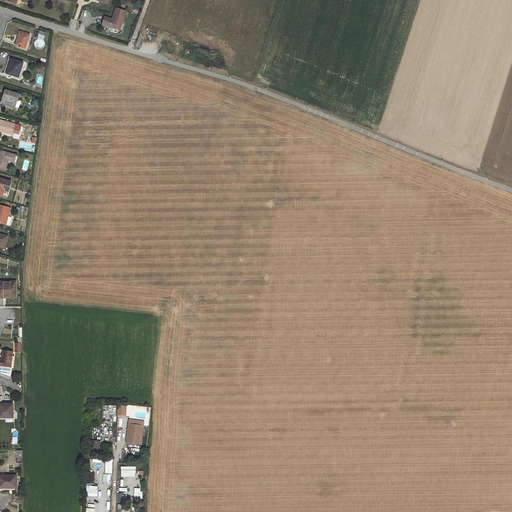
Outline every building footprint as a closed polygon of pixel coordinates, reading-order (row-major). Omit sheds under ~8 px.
[(122,24),(126,11),(116,8),(112,20),(105,17),(102,25),(110,27),(111,24),(116,26),(117,23),(122,24)] [(29,35),(20,32),(18,39),(19,39),(18,41),(17,41),(16,45),(25,48),(29,35)] [(23,63),(11,59),(6,73),(19,77),(23,63)] [(19,94),(6,90),(1,103),(15,108),(15,107),(17,100),(19,94)] [(15,124),(0,120),(0,131),(2,132),(3,130),(12,133),(15,124)] [(16,155),(1,151),(0,155),(0,168),(6,170),(8,160),(14,162),(16,155)] [(9,191),(11,181),(0,178),(0,194),(3,195),(4,189),(9,191)] [(10,208),(0,205),(0,222),(6,224),(8,216),(10,208)] [(15,281),(0,281),(0,297),(3,298),(3,296),(15,296),(15,281)] [(12,352),(3,351),(2,360),(1,360),(0,360),(0,365),(1,366),(11,367),(12,352)] [(13,404),(0,404),(0,417),(13,417),(13,404)] [(117,415),(126,415),(126,405),(118,405),(117,415)] [(126,443),(142,444),(144,420),(127,419),(126,443)] [(92,440),(91,449),(100,450),(101,441),(92,440)] [(121,467),(121,477),(135,477),(135,467),(121,467)] [(16,475),(0,475),(0,487),(16,488),(16,475)] [(93,484),(86,484),(86,496),(97,496),(97,486),(93,486),(93,484)]
